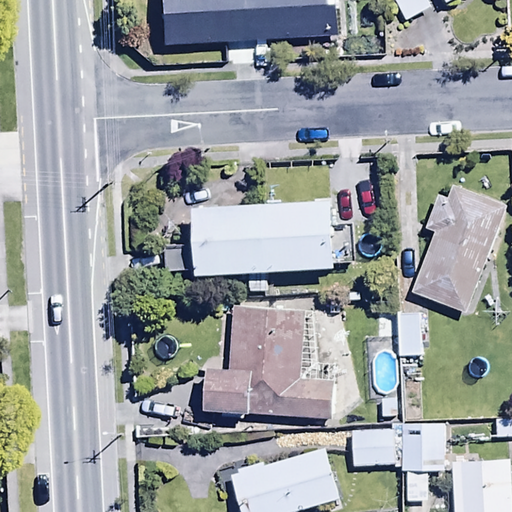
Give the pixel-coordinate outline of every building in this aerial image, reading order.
[(337,0),(159,0),(162,48),(340,38),(337,0)] [(394,0),(406,23),(434,8),(429,0),(447,0),(450,5),(458,0),(394,0)] [(453,186),(448,201),(439,198),(426,234),(435,237),(414,294),(468,313),(507,206),(453,186)] [(335,201),(196,207),(198,245),(167,247),(168,272),(197,270),(198,275),(340,268),(339,263),(356,263),(354,227),(336,228),(335,201)] [(316,313),(238,308),(232,370),(211,368),(206,410),(331,423),(337,366),(319,364),(316,313)] [(421,315),(398,315),(398,360),(422,359),(421,315)] [(511,420),(497,421),(497,441),(511,440),(511,420)] [(353,468),(402,466),(401,472),(406,472),(408,503),(429,502),(428,471),(445,471),(443,423),(391,426),(391,431),(351,433),(353,468)] [(241,471),(242,474),(233,477),(243,511),(300,511),(341,500),(325,449),(266,467),(265,464),(241,471)] [(463,462),(463,459),(453,460),(454,511),(511,511),(511,461),(511,460),(463,462)]
